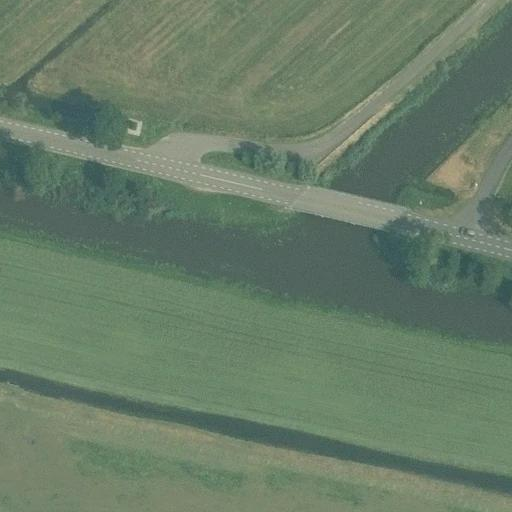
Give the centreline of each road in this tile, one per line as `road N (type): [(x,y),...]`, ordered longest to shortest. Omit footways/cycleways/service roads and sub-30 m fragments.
road 1 (unclassified): [(177,173),(184,155),(204,145),(299,157),(325,148),(491,0)]
road 2 (tertiary): [(511,248),(177,173)]
road 3 (tertiary): [(177,173),(0,129)]
